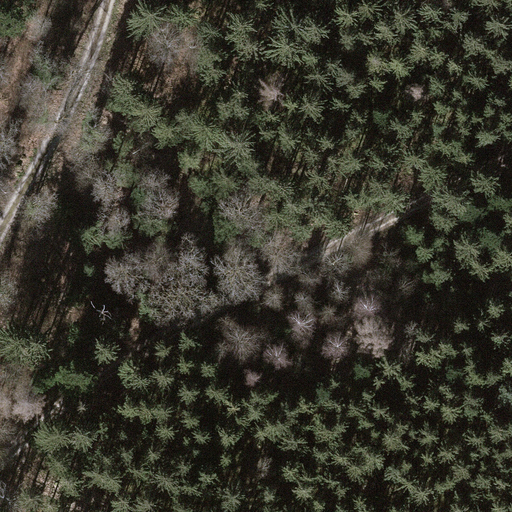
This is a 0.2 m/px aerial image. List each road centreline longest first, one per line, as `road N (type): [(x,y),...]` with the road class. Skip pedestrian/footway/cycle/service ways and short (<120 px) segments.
road 1 (track): [(511,150),(144,346),(36,426),(0,465)]
road 2 (track): [(103,0),(90,59),(0,221)]
